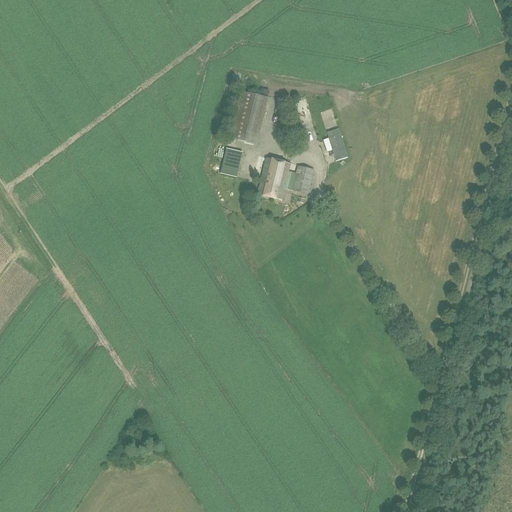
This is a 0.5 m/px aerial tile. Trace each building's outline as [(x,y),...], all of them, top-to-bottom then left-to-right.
[(257,145),(269,98),(239,91),(228,138),(257,145)] [(298,101),(300,108),(307,106),(306,99),(298,101)] [(222,171),(238,174),(242,149),(226,147),(222,171)] [(258,157),(254,170),(260,171),(263,158),(258,157)] [(307,195),(314,170),(266,158),(257,194),(281,200),(284,189),(292,191),(307,195)]
